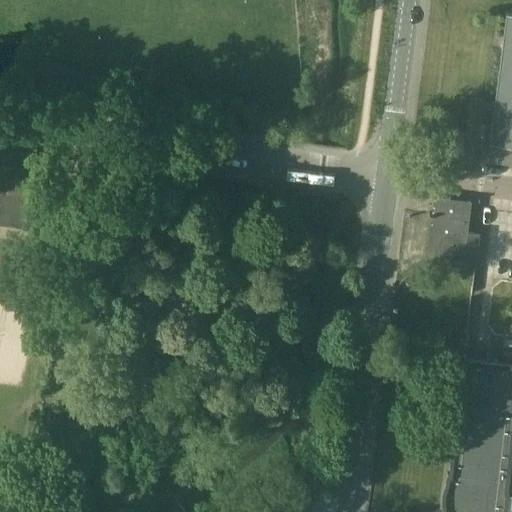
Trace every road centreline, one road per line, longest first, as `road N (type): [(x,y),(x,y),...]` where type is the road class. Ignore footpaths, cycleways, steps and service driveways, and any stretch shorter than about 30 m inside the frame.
road 1 (residential): [(386,176),(0,131)]
road 2 (unclassified): [(345,511),(386,176)]
road 3 (unclassified): [(386,176),(410,0)]
